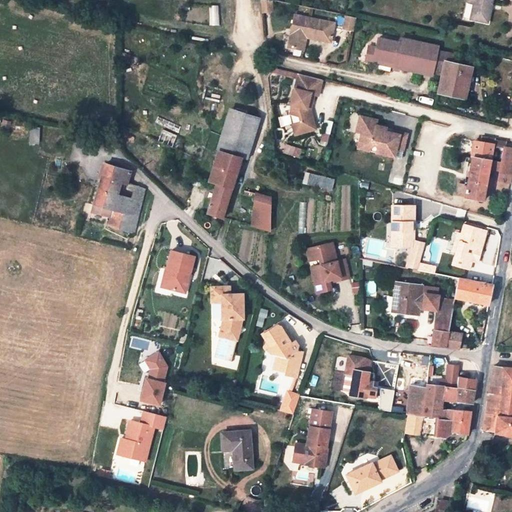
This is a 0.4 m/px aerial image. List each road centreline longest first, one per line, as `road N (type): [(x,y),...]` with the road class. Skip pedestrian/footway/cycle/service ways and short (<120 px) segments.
road 1 (unclassified): [(488,355),(422,351),(321,326),(233,261),(121,155)]
road 2 (residential): [(488,355),(475,437),(463,458),(383,511)]
road 3 (residential): [(511,213),(488,355)]
